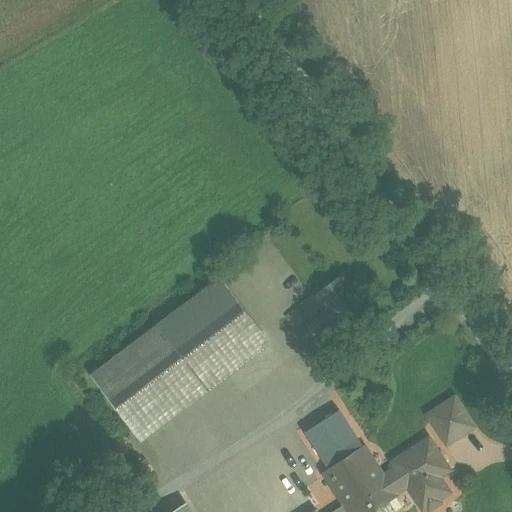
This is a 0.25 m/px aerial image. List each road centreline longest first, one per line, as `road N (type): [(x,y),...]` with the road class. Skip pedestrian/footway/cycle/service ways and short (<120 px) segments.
road 1 (unclassified): [(511,369),(449,279),(117,511)]
road 2 (track): [(449,279),(254,0)]
